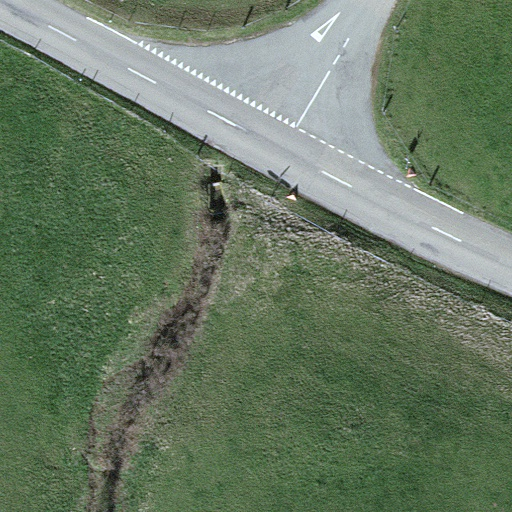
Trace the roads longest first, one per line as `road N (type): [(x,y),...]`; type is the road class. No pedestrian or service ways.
road 1 (secondary): [(6,0),(283,149)]
road 2 (secondary): [(283,149),(511,261)]
road 3 (tertiary): [(283,149),(368,0)]
